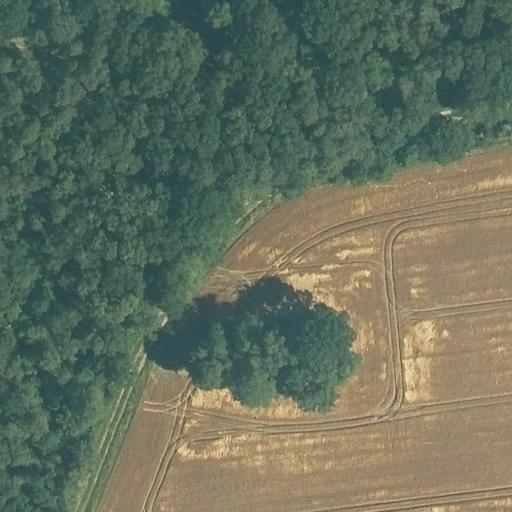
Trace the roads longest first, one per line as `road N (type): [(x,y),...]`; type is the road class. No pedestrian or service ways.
road 1 (track): [(78,511),(185,283),(246,201),(383,133),(511,113)]
road 2 (track): [(246,201),(228,177),(204,89),(180,71),(141,59),(0,44)]
